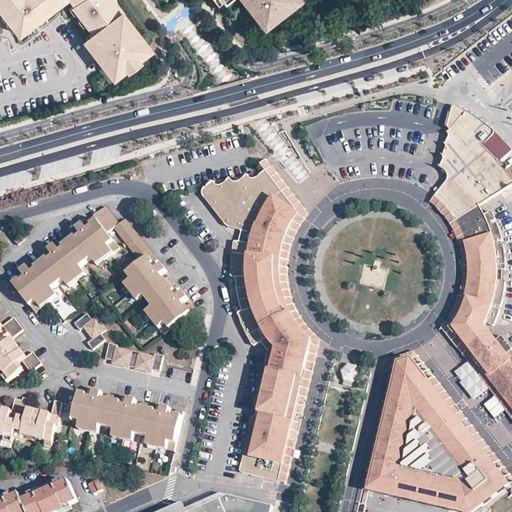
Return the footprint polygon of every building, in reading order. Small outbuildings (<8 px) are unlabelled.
[(0,0),(0,4),(4,1),(7,6),(2,10),(20,34),(26,29),(31,24),(33,23),(31,20),(35,17),(37,20),(39,19),(45,14),(59,2),(57,0),(72,0),(74,2),(72,3),(73,4),(78,10),(78,11),(81,9),(84,12),(81,14),(82,15),(86,21),(87,22),(89,21),(96,30),(86,37),(89,41),(93,38),(96,41),(92,44),(98,52),(101,49),(105,55),(102,57),(108,64),(111,62),(117,69),(125,63),(129,67),(142,56),(139,52),(146,47),(140,39),(144,36),(138,30),(135,32),(129,25),(133,23),(128,16),(124,19),(118,12),(122,9),(114,0),(112,0),(111,1),(110,0),(0,0)] [(221,0),(222,1),(223,0),(247,0),(247,1),(255,11),(257,9),(261,14),(265,19),(269,15),(274,11),(276,13),(287,4),(286,2),(288,0),(221,0)] [(78,10),(73,4),(69,7),(74,13),(78,10)] [(128,16),(122,9),(118,12),(124,19),(128,16)] [(48,18),(45,14),(39,19),(42,23),(48,18)] [(269,15),(265,19),(261,14),(258,17),(264,25),(272,19),(269,15)] [(86,21),(82,15),(78,18),(82,24),(86,21)] [(34,28),(31,24),(26,29),(29,33),(34,28)] [(150,44),(144,36),(140,39),(146,47),(150,44)] [(117,69),(111,62),(108,64),(114,72),(117,69)] [(511,184),(511,174),(507,168),(504,165),(502,162),(495,155),(485,145),(494,133),(495,132),(494,131),(494,130),(489,127),(477,118),(468,112),(453,105),(452,105),(451,106),(446,130),(447,131),(446,132),(447,133),(447,134),(447,135),(447,137),(444,143),(444,144),(445,145),(445,146),(445,147),(444,149),(440,155),(441,157),(442,158),(442,159),(441,162),(438,167),(445,171),(447,174),(447,178),(445,181),(434,197),(442,203),(448,210),(455,220),(479,205),(511,184)] [(262,165),(266,171),(300,215),(293,224),(288,232),(286,239),(283,245),(282,255),(281,264),(281,268),(281,274),(281,275),(281,282),(282,285),(283,289),(284,294),(285,299),(288,306),(292,314),(296,319),(302,327),(306,334),(314,343),(280,485),(285,486),(287,480),(291,463),(293,454),(295,445),(301,421),(303,411),(305,404),(307,393),(309,387),(311,377),(313,368),(315,359),(320,339),(314,334),(307,327),(300,317),(296,308),(292,300),(289,290),(288,286),(288,282),(287,274),(287,265),(288,256),(291,247),(294,237),(297,230),(301,223),(304,218),(307,214),(267,161),(262,165)] [(300,215),(266,171),(252,181),(248,176),(235,185),(231,180),(219,188),(214,183),(206,188),(204,190),(204,192),(204,194),(205,196),(227,224),(229,227),(231,228),(241,231),(260,235),(260,232),(263,232),(265,233),(262,247),(239,242),(238,241),(236,242),(235,243),(234,245),(232,272),(232,274),(233,276),(234,276),(235,277),(281,274),(281,268),(281,264),(282,255),(283,245),(286,239),(288,232),(293,224),(300,215)] [(455,221),(455,220),(448,210),(442,203),(434,197),(429,203),(432,205),(435,208),(442,215),(449,224),(455,221)] [(88,219),(92,224),(95,227),(79,240),(77,236),(72,230),(61,239),(66,244),(68,248),(53,260),(50,256),(46,251),(33,260),(37,266),(40,269),(24,282),(22,278),(17,273),(11,277),(36,310),(43,305),(41,303),(48,297),(57,290),(54,287),(65,278),(68,281),(76,275),(84,269),(81,266),(93,256),(96,260),(103,254),(111,248),(114,251),(120,246),(109,232),(116,226),(142,261),(121,277),(126,284),(129,281),(135,289),(141,297),(144,295),(153,306),(150,308),(156,316),(162,324),(159,327),(164,333),(196,308),(191,301),(186,306),(183,308),(170,292),(174,290),(179,285),(171,274),(165,278),(162,281),(150,265),(153,262),(159,258),(127,217),(121,222),(107,205),(88,219)] [(482,210),(479,205),(455,220),(455,221),(458,224),(460,227),(484,215),(482,210)] [(498,269),(503,269),(505,269),(504,255),(502,256),(502,252),(504,252),(502,243),(500,244),(500,240),(502,239),(496,223),(493,224),(493,220),(495,219),(491,211),(484,215),(488,224),(493,238),(497,253),(498,264),(498,269)] [(497,280),(498,269),(498,264),(497,253),(493,238),(488,224),(484,215),(460,227),(462,233),(466,243),(469,255),(470,268),(470,276),(468,287),(466,298),(462,309),(456,319),(450,329),(466,350),(489,332),(484,326),(486,322),(488,315),(492,306),(495,292),(497,280)] [(449,329),(450,329),(456,319),(462,309),(466,298),(468,287),(470,276),(470,268),(469,255),(466,243),(462,233),(460,227),(458,224),(455,221),(449,224),(451,228),(455,235),(458,244),(461,255),(462,268),(461,280),(459,292),(455,303),(448,317),(440,327),(445,334),(449,329)] [(77,225),(83,231),(87,227),(83,222),(77,225)] [(83,231),(77,236),(79,240),(95,227),(92,224),(87,227),(83,231)] [(260,235),(241,231),(240,239),(239,242),(262,247),(265,233),(263,232),(260,232),(260,235)] [(50,247),(55,253),(61,248),(56,242),(50,247)] [(55,253),(50,256),(53,260),(68,248),(66,244),(61,248),(55,253)] [(111,248),(103,254),(106,257),(114,251),(111,248)] [(98,263),(106,257),(103,254),(96,260),(98,263)] [(157,267),(153,262),(150,265),(162,281),(165,278),(162,274),(157,267)] [(22,268),(27,275),(33,270),(28,263),(22,268)] [(163,263),(157,267),(162,274),(168,269),(163,263)] [(360,283),(384,289),(388,270),(364,265),(360,283)] [(27,275),(22,278),(24,282),(40,269),(37,266),(33,270),(27,275)] [(84,269),(76,275),(79,278),(86,272),(84,269)] [(281,274),(235,277),(238,288),(282,285),(281,282),(281,275),(281,274)] [(79,278),(76,275),(68,281),(70,284),(79,278)] [(505,281),(503,280),(497,280),(495,292),(492,306),(488,315),(486,322),(493,325),(494,321),(496,317),(499,309),(497,308),(498,305),(500,306),(501,302),(502,298),(504,288),(505,281)] [(129,281),(126,284),(132,291),(135,289),(129,281)] [(282,285),(238,288),(239,295),(241,302),(283,289),(282,285)] [(141,297),(135,289),(132,291),(137,299),(141,297)] [(284,294),(283,289),(241,302),(242,312),(285,299),(284,294)] [(57,290),(48,297),(50,300),(59,293),(57,290)] [(178,295),(174,290),(170,292),(183,308),(186,306),(182,301),(178,295)] [(184,290),(178,295),(182,301),(189,296),(184,290)] [(50,300),(48,297),(41,303),(43,305),(50,300)] [(288,306),(285,299),(242,312),(241,313),(240,314),(240,316),(252,343),(253,344),(255,344),(257,344),(262,341),(272,336),(277,346),(268,351),(256,405),(256,407),(256,408),(257,409),(258,409),(269,412),(269,410),(274,411),(272,424),(267,423),(267,420),(256,417),(255,418),(254,418),(253,419),(240,476),(280,485),(314,343),(306,334),(302,327),(296,319),(292,314),(288,306)] [(156,316),(150,308),(147,311),(153,319),(156,316)] [(90,313),(78,321),(82,327),(87,324),(94,319),(90,313)] [(0,364),(5,370),(9,376),(23,365),(19,359),(22,357),(31,368),(41,359),(33,348),(27,352),(22,346),(8,355),(4,350),(17,340),(12,334),(23,326),(14,314),(3,322),(0,318),(0,364)] [(94,319),(87,324),(96,338),(104,333),(109,330),(100,315),(94,319)] [(162,324),(156,316),(153,319),(159,327),(162,324)] [(449,329),(445,334),(461,355),(466,350),(450,329),(449,329)] [(492,336),(489,332),(466,350),(461,355),(464,358),(466,360),(472,356),(494,339),(492,336)] [(108,340),(104,333),(96,338),(90,342),(95,348),(108,340)] [(505,340),(500,334),(494,339),(472,356),(511,405),(511,355),(508,351),(511,349),(511,348),(507,343),(504,344),(502,341),(505,340)] [(272,336),(262,341),(268,351),(277,346),(272,336)] [(8,355),(22,346),(17,340),(4,350),(8,355)] [(119,344),(111,342),(108,357),(115,359),(118,347),(119,344)] [(118,347),(115,359),(115,362),(130,365),(130,364),(133,350),(118,347)] [(133,349),(133,350),(130,364),(138,366),(141,352),(142,351),(133,349)] [(511,484),(511,471),(434,376),(410,349),(394,355),(373,440),(366,466),(361,488),(370,491),(374,477),(390,411),(402,360),(409,357),(428,381),(443,400),(494,462),(511,484)] [(156,356),(141,352),(138,366),(138,367),(152,370),(153,368),(156,356)] [(157,353),(156,356),(153,368),(161,369),(164,355),(157,353)] [(511,405),(472,356),(466,360),(467,361),(511,418),(511,405)] [(402,360),(390,411),(374,477),(370,491),(460,511),(462,511),(477,511),(479,511),(487,505),(511,484),(494,462),(443,400),(428,381),(409,357),(402,360)] [(357,363),(342,366),(345,384),(361,381),(357,363)] [(88,395),(89,392),(90,385),(83,383),(78,398),(73,419),(81,421),(92,424),(101,426),(102,422),(117,425),(116,430),(126,432),(135,435),(137,431),(151,434),(150,439),(160,441),(168,443),(168,447),(176,449),(186,408),(177,406),(175,413),(175,417),(156,413),(157,409),(159,402),(143,398),(141,405),(141,409),(122,404),(123,400),(125,393),(109,389),(107,396),(107,400),(88,395)] [(95,393),(103,395),(104,388),(96,386),(95,393)] [(95,393),(89,392),(88,395),(107,400),(107,396),(103,395),(95,393)] [(0,432),(6,434),(7,431),(8,427),(16,429),(45,436),(53,437),(57,421),(50,419),(52,410),(44,408),(39,424),(33,422),(37,406),(29,404),(30,395),(23,394),(23,397),(15,396),(12,407),(4,405),(1,421),(0,420),(0,432)] [(129,402),(137,404),(138,396),(131,394),(129,402)] [(55,396),(52,410),(59,411),(62,398),(55,396)] [(483,404),(494,418),(504,411),(493,397),(483,404)] [(141,409),(141,405),(137,404),(129,402),(123,400),(122,404),(141,409)] [(163,410),(171,412),(172,404),(164,403),(163,410)] [(44,408),(37,406),(33,422),(39,424),(44,408)] [(269,412),(258,409),(256,417),(267,420),(267,423),(272,424),(274,411),(269,410),(269,412)] [(61,484),(57,486),(49,489),(46,491),(43,492),(35,496),(31,498),(23,501),(27,511),(62,511),(65,511),(64,508),(78,502),(68,481),(61,484)] [(90,485),(94,495),(99,493),(103,491),(99,481),(90,485)] [(12,497),(8,499),(0,503),(0,502),(0,511),(27,511),(23,501),(20,494),(12,497)] [(177,506),(162,511),(272,511),(274,507),(217,495),(180,511),(177,506)]
